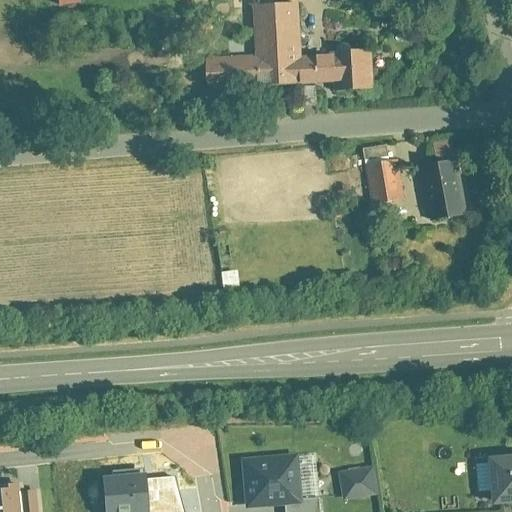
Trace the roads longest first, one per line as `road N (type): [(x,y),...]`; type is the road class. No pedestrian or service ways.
road 1 (residential): [(511,116),(0,158)]
road 2 (secondary): [(511,347),(0,382)]
road 3 (residential): [(0,459),(203,435),(215,511)]
